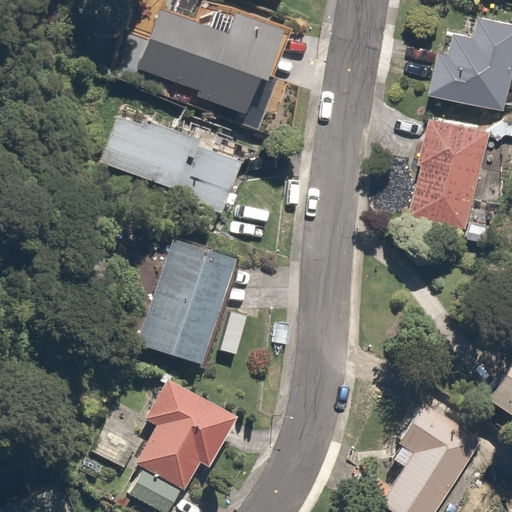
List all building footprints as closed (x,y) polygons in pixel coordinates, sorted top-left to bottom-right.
[(84,0),(104,16),(116,0),(84,0)] [(188,2),(182,0),(150,0),(130,65),(194,85),(191,95),(237,109),(248,72),(266,78),(282,27),(224,10),(218,30),(183,19),(188,2)] [(451,44),(437,41),(427,89),(501,104),(511,52),(511,12),(480,6),(476,26),(455,22),(451,44)] [(489,121),(425,105),(413,155),(420,157),(406,211),(463,225),(471,193),(504,202),(511,172),(511,154),(482,147),(489,121)] [(116,106),(92,161),(221,217),(244,161),(116,106)] [(237,259),(165,236),(130,344),(203,367),(237,259)] [(511,346),(482,397),(511,414),(511,346)] [(233,414),(160,374),(137,416),(151,424),(129,464),(135,467),(123,490),(163,511),(164,511),(192,463),(203,469),(233,414)] [(392,511),(430,511),(479,432),(419,396),(391,441),(401,447),(381,480),(355,464),(344,483),(392,511)] [(122,463),(138,432),(107,416),(90,447),(122,463)] [(0,511),(64,511),(51,477),(0,496),(0,511)]
